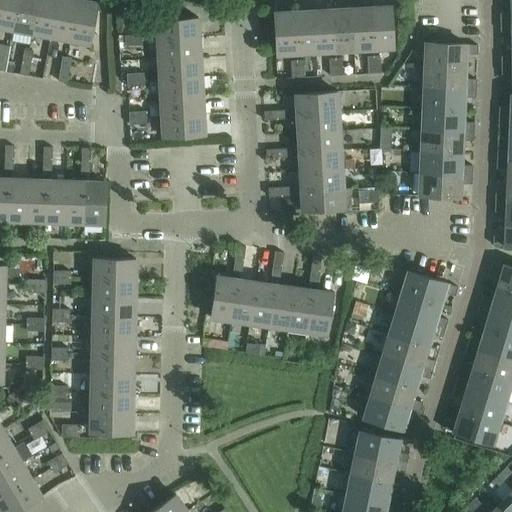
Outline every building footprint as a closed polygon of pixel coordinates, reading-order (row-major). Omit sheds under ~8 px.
[(0,0),(0,27),(13,30),(18,0),(0,0)] [(18,0),(13,30),(31,33),(37,0),(18,0)] [(37,0),(31,33),(50,37),(57,0),(37,0)] [(57,0),(50,37),(69,40),(76,0),(57,0)] [(81,0),(76,0),(69,40),(89,44),(97,3),(81,0)] [(511,0),(511,4),(511,19),(511,20),(509,13),(500,13),(500,22),(511,22),(511,0)] [(391,6),(370,7),(373,49),(393,48),(391,6)] [(370,7),(351,8),(354,50),(373,49),(370,7)] [(351,8),(332,9),(334,51),(354,50),(351,8)] [(332,9),(313,10),(315,52),(334,51),(332,9)] [(313,10),(294,11),(296,53),(315,52),(313,10)] [(296,53),(294,11),(274,12),(276,54),(296,53)] [(156,20),(157,40),(198,38),(197,18),(156,20)] [(511,22),(500,22),(500,31),(510,31),(511,24),(511,22)] [(198,38),(157,40),(158,59),(199,57),(198,38)] [(425,42),(424,65),(464,67),(465,47),(466,47),(467,54),(477,55),(477,45),(465,45),(465,44),(425,42)] [(24,50),(22,62),(30,64),(33,51),(24,50)] [(62,56),(59,69),(68,70),(70,58),(62,56)] [(511,63),(510,56),(501,56),(501,66),(511,65),(511,63)] [(199,57),(158,59),(159,79),(200,76),(199,57)] [(30,64),(22,62),(19,74),(28,76),(30,64)] [(424,65),(423,86),(475,89),(476,80),(466,79),(464,86),(463,86),(464,67),(424,65)] [(511,65),(501,66),(501,75),(510,74),(511,67),(511,65)] [(68,70),(59,69),(57,81),(66,83),(68,70)] [(200,76),(159,79),(160,98),(201,95),(200,76)] [(423,86),(422,108),(462,110),(463,90),(464,90),(465,97),(475,98),(475,89),(423,86)] [(295,94),(296,114),(338,112),(336,91),(295,94)] [(499,107),(498,116),(511,116),(511,94),(511,97),(511,114),(510,114),(508,107),(499,107)] [(201,95),(160,98),(161,117),(203,114),(201,95)] [(422,108),(421,130),(473,132),(474,123),(464,122),(462,129),(461,129),(462,110),(422,108)] [(288,110),(276,111),(276,119),(289,119),(288,110)] [(276,119),(276,111),(263,111),(264,120),(276,119)] [(338,112),(296,114),(297,133),(339,131),(338,112)] [(203,114),(161,117),(162,137),(204,135),(203,114)] [(511,116),(498,116),(498,125),(507,126),(510,119),(511,119),(510,138),(511,138),(511,116)] [(421,130),(421,151),(461,153),(461,134),(462,134),(464,140),(473,141),(473,132),(421,130)] [(339,131),(297,133),(298,152),(340,150),(339,131)] [(380,138),(379,148),(390,149),(391,139),(380,138)] [(497,150),(496,159),(511,159),(511,138),(510,138),(509,158),(508,158),(506,151),(497,150)] [(5,146),(4,158),(13,159),(13,146),(5,146)] [(43,147),(43,160),(51,160),(52,147),(43,147)] [(81,148),(81,161),(90,161),(90,148),(81,148)] [(291,148),(278,149),(278,158),(291,157),(291,148)] [(278,158),(278,149),(265,150),(266,159),(278,158)] [(340,150),(298,152),(299,171),(341,169),(340,150)] [(421,151),(420,173),(472,175),(472,166),(463,166),(461,172),(459,172),(460,165),(461,153),(421,151)] [(13,159),(4,158),(4,171),(13,171),(13,159)] [(511,159),(496,159),(496,168),(506,169),(508,162),(509,162),(508,181),(511,181),(511,159)] [(51,160),(43,160),(42,172),(51,172),(51,160)] [(90,161),(81,161),(81,173),(89,174),(90,161)] [(341,169),(299,171),(301,191),(342,188),(341,169)] [(472,175),(420,173),(419,196),(459,197),(459,194),(459,177),(460,177),(462,184),(471,184),(472,175)] [(8,179),(7,220),(26,221),(27,179),(8,179)] [(27,179),(26,221),(45,221),(46,180),(27,179)] [(46,180),(45,221),(64,222),(66,180),(46,180)] [(66,180),(64,222),(83,223),(85,181),(66,180)] [(85,181),(83,223),(104,223),(105,182),(85,181)] [(495,193),(494,202),(511,203),(511,181),(508,181),(507,201),(506,201),(504,194),(495,193)] [(281,196),(280,187),(268,188),(268,197),(281,196)] [(293,187),(280,187),(281,196),(293,195),(293,187)] [(342,188),(301,191),(302,211),(343,209),(342,188)] [(511,203),(494,202),(494,212),(504,212),(506,205),(507,205),(506,224),(511,224),(511,203)] [(511,224),(506,224),(505,244),(504,244),(503,237),(493,236),(493,246),(505,246),(505,247),(511,247),(511,224)] [(236,246),(235,259),(243,260),(245,247),(236,246)] [(274,252),(272,264),(281,265),(283,253),(274,252)] [(94,257),(93,278),(135,279),(135,258),(94,257)] [(312,257),(310,269),(319,271),(321,258),(312,257)] [(243,260),(235,259),(233,271),(242,272),(243,260)] [(503,268),(497,287),(511,291),(511,267),(504,265),(503,266),(492,262),(489,271),(498,274),(502,268),(503,268)] [(281,265),(272,264),(271,276),(279,278),(281,265)] [(319,271),(310,269),(309,282),(317,283),(319,271)] [(407,271),(401,293),(439,304),(445,286),(446,286),(445,293),(454,296),(457,287),(446,284),(446,283),(407,271)] [(210,317),(230,320),(236,279),(216,276),(210,317)] [(93,278),(93,297),(134,298),(135,279),(93,278)] [(236,279),(230,320),(249,323),(255,282),(236,279)] [(255,282),(249,323),(268,326),(274,285),(255,282)] [(274,285),(268,326),(287,328),(293,287),(274,285)] [(293,287),(287,328),(306,331),(312,290),(293,287)] [(482,295),(479,304),(511,313),(511,291),(497,287),(492,305),(491,305),(491,298),(482,295)] [(312,290),(306,331),(326,334),(332,293),(312,290)] [(401,293),(394,314),(445,329),(447,320),(438,317),(434,323),(433,323),(439,304),(401,293)] [(93,297),(92,316),(134,317),(134,298),(93,297)] [(511,313),(479,304),(477,313),(486,315),(490,309),(491,310),(485,328),(511,336),(511,313)] [(394,314),(388,334),(427,346),(432,327),(433,328),(433,335),(442,337),(445,329),(394,314)] [(92,316),(92,335),(133,336),(134,317),(92,316)] [(345,322),(343,332),(344,332),(349,334),(354,330),(356,325),(346,323),(345,322)] [(469,336),(467,345),(511,360),(511,336),(485,328),(479,347),(478,346),(479,339),(469,336)] [(388,334),(382,355),(432,370),(435,361),(426,359),(422,365),(421,364),(427,346),(388,334)] [(92,335),(91,355),(133,356),(133,336),(92,335)] [(255,343),(253,354),(264,356),(265,345),(255,343)] [(511,376),(511,360),(467,345),(464,354),(473,357),(477,351),(478,351),(472,369),(511,381),(511,376)] [(91,355),(91,374),(132,375),(133,356),(91,355)] [(382,355),(376,376),(414,387),(420,369),(421,369),(420,376),(429,379),(432,370),(382,355)] [(457,378),(454,387),(504,402),(511,381),(472,369),(467,388),(466,388),(466,381),(457,378)] [(91,374),(90,393),(132,394),(132,375),(91,374)] [(376,376),(370,396),(419,411),(422,403),(413,400),(409,406),(408,406),(414,387),(376,376)] [(8,396),(11,402),(26,393),(23,387),(8,396)] [(504,402),(454,387),(452,395),(461,398),(465,392),(466,392),(460,411),(498,422),(504,402)] [(26,393),(11,402),(15,407),(29,398),(26,393)] [(90,393),(90,412),(131,413),(132,394),(90,393)] [(419,411),(370,396),(363,418),(402,430),(402,427),(407,410),(408,410),(408,417),(417,420),(419,411)] [(498,422),(460,411),(454,429),(453,429),(454,422),(444,419),(442,428),(453,431),(453,432),(492,444),(498,422)] [(131,413),(90,412),(90,433),(131,434),(131,413)] [(28,429),(31,435),(46,426),(42,421),(28,429)] [(79,425),(61,425),(61,437),(78,438),(79,425)] [(46,426),(31,435),(34,440),(49,432),(46,426)] [(2,429),(0,430),(0,452),(11,446),(2,429)] [(359,431),(355,453),(406,464),(408,455),(398,453),(395,459),(394,459),(398,442),(399,439),(359,431)] [(11,446),(0,452),(0,474),(21,463),(11,446)] [(355,453),(350,474),(389,482),(393,463),(394,464),(395,471),(404,473),(406,464),(355,453)] [(47,462),(50,468),(65,459),(62,454),(47,462)] [(65,459),(50,468),(53,473),(68,465),(65,459)] [(21,463),(0,474),(0,497),(31,479),(21,463)] [(506,467),(497,476),(503,482),(511,473),(506,467)] [(350,474),(346,496),(397,506),(399,497),(389,495),(386,502),(385,501),(389,482),(350,474)] [(503,482),(497,476),(488,485),(494,491),(503,482)] [(31,479),(0,497),(0,508),(2,511),(14,511),(41,497),(31,479)] [(511,511),(511,491),(497,506),(502,511),(511,511)] [(148,511),(184,511),(186,511),(175,494),(148,511)] [(346,496),(342,511),(383,511),(384,506),(385,506),(385,511),(395,511),(397,506),(346,496)] [(474,498),(465,507),(470,511),(472,511),(481,504),(474,498)]
